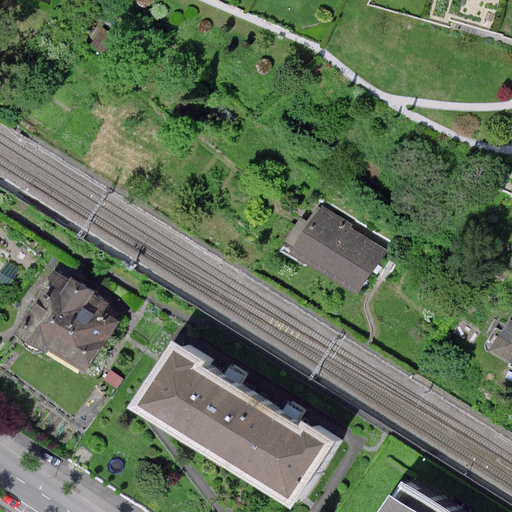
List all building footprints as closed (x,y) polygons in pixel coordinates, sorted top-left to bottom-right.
[(395,247),(321,203),(303,217),(285,248),(365,296),(395,247)] [(60,265),(21,337),(105,383),(138,322),(121,313),(127,302),(60,265)] [(511,327),(499,353),(511,359),(511,327)] [(349,435),(193,337),(151,403),(307,501),(349,435)] [(450,511),(422,492),(407,511),(450,511)]
